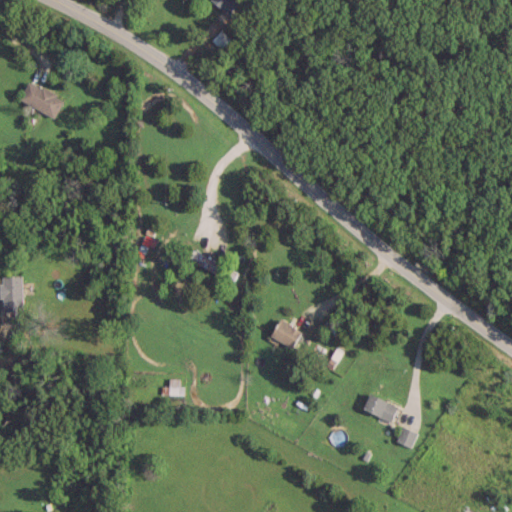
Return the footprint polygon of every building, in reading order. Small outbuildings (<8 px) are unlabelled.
[(237,0),(212,0),(225,13),(237,0)] [(17,98),(52,117),(62,98),(27,79),(17,98)] [(236,271),(191,249),(187,258),(231,280),(236,271)] [(21,275),(0,274),(0,309),(21,310),(21,275)] [(289,347),(300,331),(279,317),(269,333),(289,347)] [(396,405),(367,393),(361,409),(389,421),(396,405)] [(409,446),(415,432),(400,426),(394,440),(409,446)]
